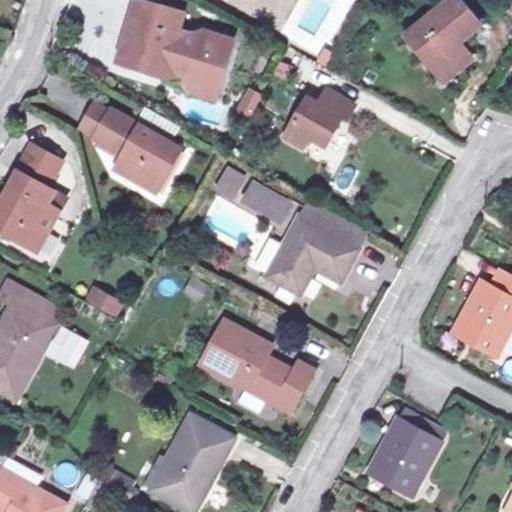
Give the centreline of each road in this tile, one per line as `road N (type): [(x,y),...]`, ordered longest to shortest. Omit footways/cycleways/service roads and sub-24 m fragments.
road 1 (residential): [(378,338),(479,172),(511,153)]
road 2 (residential): [(286,511),(378,338)]
road 3 (residential): [(378,338),(511,411)]
